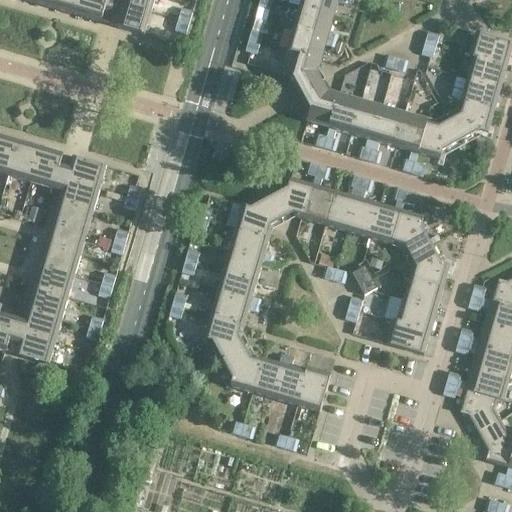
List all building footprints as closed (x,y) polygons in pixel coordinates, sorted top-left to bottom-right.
[(59,0),(35,0),(34,5),(56,11),(59,0)] [(83,0),(59,0),(56,11),(78,18),(83,0)] [(154,0),(83,0),(78,18),(101,24),(101,23),(104,24),(110,26),(110,27),(144,37),(154,0)] [(272,1),(267,0),(259,0),(257,9),(269,13),(272,1)] [(347,0),(301,0),(299,9),(333,19),(338,3),(346,6),(347,0)] [(333,19),(299,9),(293,31),(336,43),(337,37),(329,34),(333,19)] [(181,11),(177,22),(189,25),(192,14),(181,11)] [(189,25),(177,22),(174,33),(186,36),(189,25)] [(263,34),(251,30),(248,42),(260,45),(263,34)] [(336,43),(293,31),(286,53),(320,63),(325,47),(334,49),(336,43)] [(427,34),(424,45),(435,48),(439,37),(427,34)] [(511,50),(511,45),(475,35),(468,59),(473,60),(507,70),(511,50)] [(260,45),(248,42),(245,53),(256,57),(260,45)] [(336,43),(333,52),(342,54),(344,46),(336,43)] [(435,48),(424,45),(421,56),(432,60),(435,48)] [(320,63),(286,53),(280,76),(288,78),(291,83),(299,97),(309,115),(306,124),(328,130),(338,96),(330,94),(324,83),(318,71),(320,63)] [(382,68),(393,72),(396,60),(385,57),(382,68)] [(408,63),(396,60),(393,72),(404,75),(408,63)] [(507,70),(473,60),(466,82),(500,92),(507,70)] [(500,92),(466,82),(460,104),(464,105),(494,114),(500,92)] [(361,103),(338,96),(328,130),(326,139),(322,150),(339,155),(342,143),(333,141),(336,132),(351,137),(361,103)] [(383,109),(361,103),(351,137),(366,141),(364,150),(359,148),(356,160),(367,163),(383,109)] [(494,114),(464,105),(461,117),(449,123),(463,148),(481,138),(491,141),(492,137),(488,136),(494,114)] [(405,115),(383,109),(367,163),(378,166),(382,155),(377,154),(379,145),(395,149),(405,115)] [(427,122),(405,115),(395,149),(410,154),(408,162),(403,161),(399,172),(412,176),(415,165),(417,156),(426,126),(427,122)] [(463,148),(449,123),(437,129),(426,126),(417,156),(439,162),(438,166),(442,168),(445,157),(463,148)] [(315,136),(312,147),(322,150),(326,139),(315,136)] [(18,144),(0,138),(0,175),(8,178),(18,144)] [(40,150),(18,144),(8,178),(30,184),(40,150)] [(62,156),(40,150),(30,184),(57,191),(62,193),(60,202),(66,204),(93,212),(106,169),(72,159),(71,160),(67,159),(62,158),(62,156)] [(318,167),(307,164),(304,175),(315,179),(318,167)] [(425,168),(415,165),(412,176),(422,179),(425,168)] [(330,171),(318,167),(315,179),(312,188),(302,222),(325,228),(334,194),(319,190),(320,184),(322,181),(326,182),(330,171)] [(362,180),(351,177),(347,188),(353,190),(350,199),(334,194),(325,228),(346,234),(362,180)] [(374,183),(362,180),(346,234),(368,241),(378,207),(362,202),(365,194),(370,195),(374,183)] [(312,188),(290,181),(287,190),(282,193),(268,200),(250,210),(242,208),(235,230),(269,240),(272,231),(283,225),(294,219),(302,222),(312,188)] [(130,188),(126,200),(137,204),(141,191),(130,188)] [(406,193),(394,189),(391,201),(396,203),(393,212),(378,207),(368,241),(391,248),(392,243),(400,214),(403,205),(406,193)] [(417,196),(406,193),(403,205),(413,207),(417,196)] [(137,204),(126,200),(123,212),(134,214),(137,204)] [(66,204),(60,202),(53,225),(87,234),(93,212),(66,204)] [(31,208),(27,224),(36,226),(41,211),(31,208)] [(211,211),(200,208),(197,219),(208,222),(211,211)] [(422,220),(400,214),(392,243),(404,247),(410,258),(430,247),(420,228),(422,220)] [(208,222),(197,219),(194,231),(205,234),(208,222)] [(87,234),(53,225),(46,247),(81,256),(87,234)] [(269,240),(235,230),(229,252),(272,265),(274,258),(265,256),(269,240)] [(116,233),(113,244),(125,246),(128,235),(116,233)] [(99,238),(97,247),(108,250),(110,241),(99,238)] [(125,246),(113,244),(110,255),(122,257),(125,246)] [(81,256),(46,247),(40,269),(74,279),(81,256)] [(441,266),(430,247),(410,258),(417,270),(413,281),(443,289),(449,268),(441,266)] [(199,255),(187,252),(184,263),(195,267),(199,255)] [(272,265),(229,252),(223,274),(257,284),(261,268),(270,271),(272,265)] [(371,256),(368,267),(380,270),(383,259),(371,256)] [(195,267),(184,263),(181,274),(192,278),(195,267)] [(336,271),(324,268),(321,280),(332,283),(336,271)] [(74,279),(40,269),(34,291),(68,301),(74,279)] [(364,269),(351,276),(364,297),(377,291),(364,269)] [(347,275),(336,271),(332,283),(344,286),(347,275)] [(257,284),(223,274),(216,296),(259,308),(261,302),(252,299),(257,284)] [(104,276),(101,287),(112,290),(116,278),(104,276)] [(409,280),(403,302),(436,311),(443,289),(413,281),(409,280)] [(511,280),(506,284),(497,281),(491,303),(511,309),(511,280)] [(112,290),(101,287),(98,299),(109,301),(112,290)] [(485,291),(474,287),(471,298),(482,301),(485,291)] [(68,301),(34,291),(27,313),(28,313),(34,315),(61,323),(68,301)] [(186,299),(175,295),(171,307),(183,310),(186,299)] [(259,308),(216,296),(207,326),(237,335),(241,336),(248,312),(257,315),(259,308)] [(351,298),(348,310),(359,314),(362,302),(351,298)] [(482,301),(471,298),(467,310),(473,311),(479,313),(480,308),(489,311),(484,327),(511,334),(511,309),(491,303),(482,301)] [(436,311),(403,302),(397,324),(430,333),(436,311)] [(0,313),(2,307),(0,306),(0,352),(5,354),(10,337),(15,338),(27,341),(22,359),(49,367),(61,323),(34,315),(28,313),(25,323),(20,322),(0,316),(0,313)] [(183,310),(171,307),(168,318),(180,322),(183,310)] [(359,314),(348,310),(344,321),(356,325),(359,314)] [(92,319),(88,331),(99,333),(103,321),(92,319)] [(393,322),(386,346),(423,357),(430,333),(397,324),(393,322)] [(237,335),(207,326),(203,340),(212,342),(222,362),(242,350),(236,338),(237,335)] [(511,334),(484,327),(480,342),(471,340),(472,335),(467,332),(461,331),(458,342),(511,357),(511,334)] [(99,333),(88,331),(85,342),(96,345),(99,333)] [(511,370),(511,357),(458,342),(455,354),(460,355),(466,357),(467,352),(476,355),(472,370),(509,380),(511,370)] [(249,362),(242,350),(222,362),(232,381),(230,389),(244,393),(253,363),(249,362)] [(278,366),(254,359),(253,363),(244,393),(275,402),(287,359),(281,357),(278,366)] [(294,361),(287,359),(275,402),(296,408),(305,374),(291,369),(294,361)] [(306,370),(305,374),(296,408),(319,414),(330,377),(306,370)] [(509,380),(472,370),(467,386),(458,383),(460,378),(454,376),(448,375),(445,387),(456,390),(465,392),(494,401),(503,403),(509,380)] [(456,390),(445,387),(442,397),(454,400),(456,390)] [(494,401),(465,392),(459,415),(468,417),(478,436),(498,424),(491,412),(494,401)] [(232,424),(229,435),(240,438),(244,427),(232,424)] [(511,438),(504,436),(498,424),(478,436),(488,454),(485,462),(507,469),(511,451),(511,438)] [(255,430),(244,427),(240,438),(252,441),(255,430)] [(276,436),(273,447),(284,451),(287,439),(276,436)] [(299,442),(287,439),(284,451),(295,454),(299,442)] [(511,451),(507,469),(505,478),(502,489),(511,492),(511,451)] [(505,478),(494,475),(491,486),(502,489),(505,478)] [(487,502),(485,505),(483,511),(494,511),(497,504),(487,502)]
